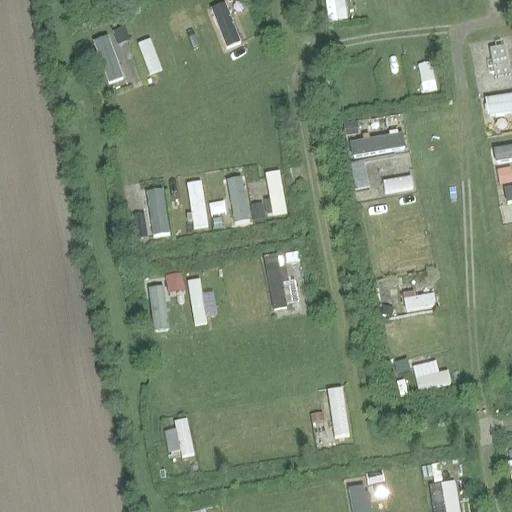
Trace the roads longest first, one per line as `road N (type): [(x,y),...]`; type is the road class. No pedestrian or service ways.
road 1 (unknown): [(292,42),(461,23),(452,37),(486,236),(479,389),(486,435),(379,447),(362,424)]
road 2 (unknown): [(362,424),(292,42)]
